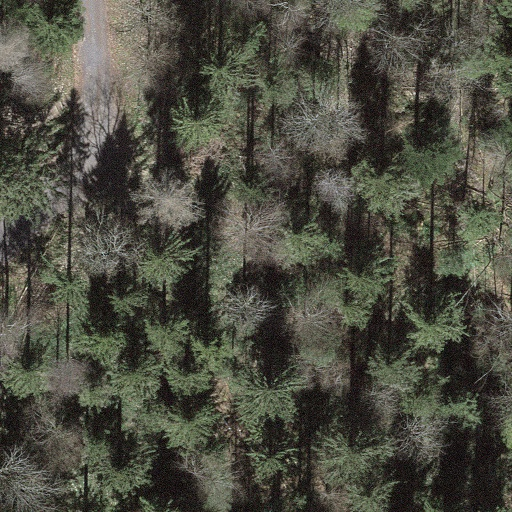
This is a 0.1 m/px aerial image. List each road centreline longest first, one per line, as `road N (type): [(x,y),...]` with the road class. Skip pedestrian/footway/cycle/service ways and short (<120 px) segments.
road 1 (track): [(94,0),(98,73),(79,164)]
road 2 (track): [(79,164),(33,246),(0,271)]
